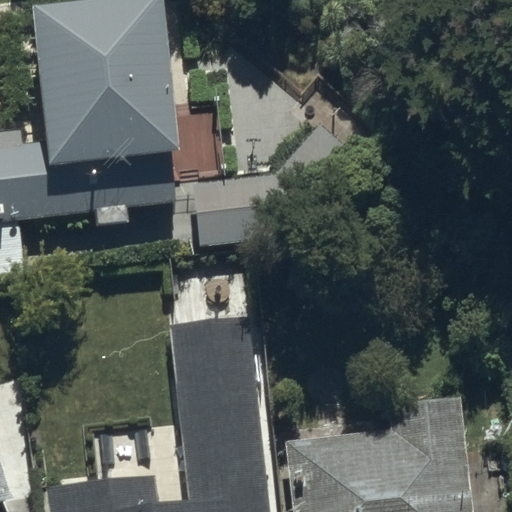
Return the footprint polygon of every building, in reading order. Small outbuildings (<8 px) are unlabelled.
[(180,183),(165,27),(33,42),(45,158),(25,160),(23,142),(0,144),(0,289),(26,286),(21,239),(93,230),(95,244),(129,240),(127,228),(175,222),(170,184),(180,183)] [(276,190),(192,194),(198,260),(312,251),(371,187),(324,142),(276,190)] [(270,511),(256,327),(167,334),(181,511),(158,511),(157,492),(46,502),(47,511),(270,511)] [(391,446),(287,456),(292,511),(474,511),(465,410),(388,417),(391,446)] [(11,511),(0,480),(0,511),(11,511)]
